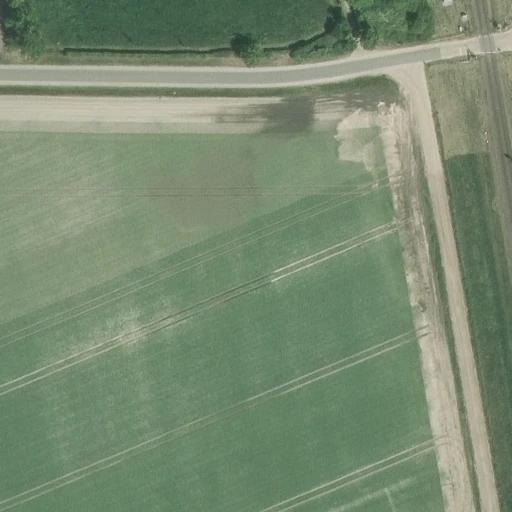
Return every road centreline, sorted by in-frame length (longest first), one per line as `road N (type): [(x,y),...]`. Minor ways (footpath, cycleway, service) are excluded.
road 1 (tertiary): [(0,73),(298,75),(511,41)]
road 2 (track): [(411,55),(426,100),(493,511)]
